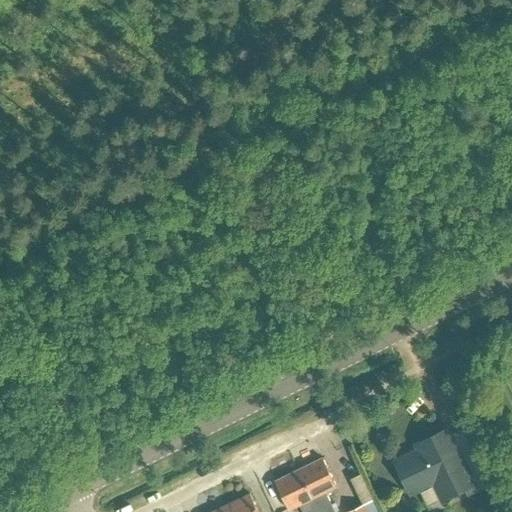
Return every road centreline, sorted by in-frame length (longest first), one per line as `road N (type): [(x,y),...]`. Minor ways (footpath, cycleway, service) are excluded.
road 1 (tertiary): [(71,491),(511,264)]
road 2 (residential): [(323,425),(143,511)]
